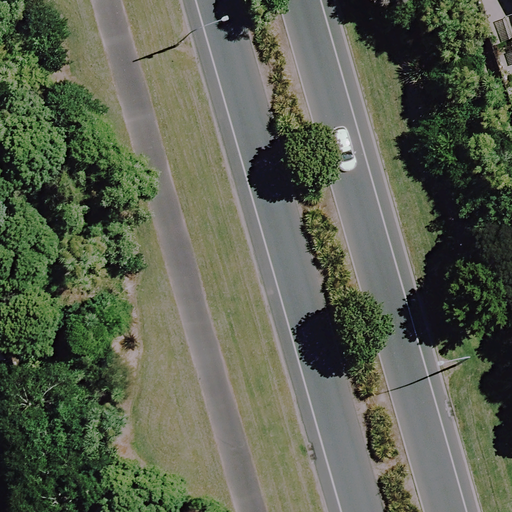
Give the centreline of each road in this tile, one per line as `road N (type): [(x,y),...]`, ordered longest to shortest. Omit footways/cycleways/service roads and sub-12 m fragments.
road 1 (secondary): [(315,0),(464,511)]
road 2 (secondary): [(366,511),(223,0)]
